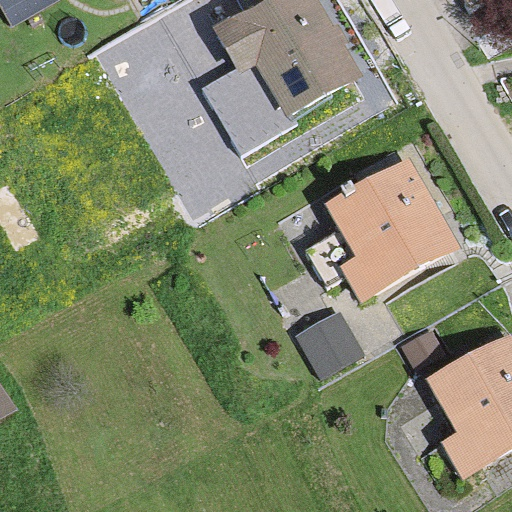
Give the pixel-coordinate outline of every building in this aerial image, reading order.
[(61,0),(0,0),(0,14),(9,30),(61,0)] [(363,80),(316,0),(282,0),(212,41),(238,85),(254,76),(283,126),(363,80)] [(489,0),(459,0),(467,13),(489,0)] [(413,167),(322,219),(352,271),(340,278),(361,313),(463,254),(413,167)] [(511,353),(507,346),(428,395),(458,443),(442,453),(466,492),(511,463),(511,353)]
